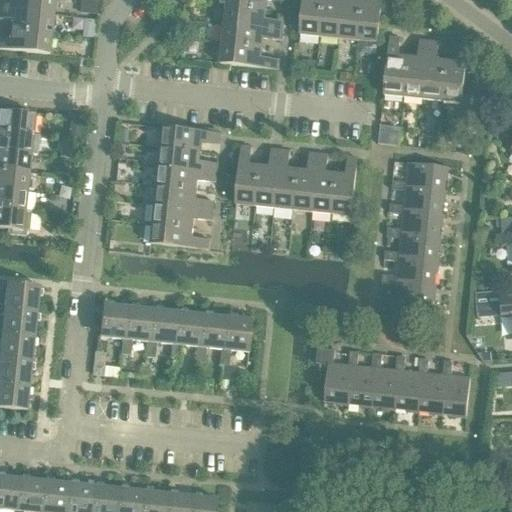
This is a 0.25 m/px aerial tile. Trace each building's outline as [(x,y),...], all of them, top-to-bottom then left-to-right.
[(0,0),(0,10),(52,16),(53,0),(13,0),(13,2),(0,0)] [(285,0),(226,0),(226,8),(266,12),(267,1),(285,3),(285,0)] [(303,0),(300,35),(320,37),(323,0),(303,0)] [(323,0),(320,37),(338,39),(342,0),(323,0)] [(342,0),(338,39),(358,41),(362,2),(352,1),(352,0),(342,0)] [(358,41),(378,43),(382,0),(371,0),(372,3),(362,2),(358,41)] [(92,1),(90,16),(99,17),(101,2),(92,1)] [(266,12),(226,8),(224,28),(282,34),(283,23),(265,21),(266,12)] [(0,19),(11,21),(10,32),(50,36),(52,16),(0,10),(0,19)] [(282,34),(224,28),(222,47),(262,51),(263,39),(281,41),(282,34)] [(0,39),(0,50),(48,55),(50,36),(10,32),(9,41),(0,39)] [(186,32),(185,41),(197,42),(198,34),(186,32)] [(384,96),(404,98),(408,58),(398,57),(400,39),(390,38),(384,96)] [(408,58),(404,98),(422,100),(427,42),(419,42),(417,59),(408,58)] [(427,42),(422,100),(442,103),(446,63),(436,62),(438,44),(427,42)] [(189,43),(188,53),(195,54),(196,44),(189,43)] [(446,63),(442,103),(461,105),(468,46),(457,45),(455,64),(446,63)] [(262,51),(222,47),(220,65),(278,71),(279,61),(261,59),(262,51)] [(301,71),(315,72),(316,63),(302,62),(301,71)] [(475,77),(473,93),(491,95),(493,79),(475,77)] [(0,132),(39,136),(32,135),(34,116),(0,112),(0,132)] [(71,120),(69,139),(71,139),(79,140),(80,121),(71,120)] [(163,130),(161,150),(201,154),(202,143),(219,145),(221,136),(163,130)] [(0,151),(37,155),(39,136),(0,132),(0,151)] [(380,132),(378,146),(396,147),(398,148),(400,134),(380,132)] [(120,133),(119,144),(125,145),(127,134),(120,133)] [(475,154),(481,155),(487,152),(488,145),(484,139),(478,137),(473,141),(470,147),(475,154)] [(64,138),(63,150),(70,150),(71,139),(69,139),(64,138)] [(235,205),(256,207),(260,168),(250,167),(251,149),(241,148),(235,205)] [(161,150),(159,169),(217,175),(218,165),(200,163),(201,154),(161,150)] [(280,151),(271,150),(269,169),(260,168),(256,207),(274,209),(280,151)] [(0,170),(28,174),(30,155),(37,156),(37,155),(0,151),(0,170)] [(274,209),(294,211),(298,172),(288,171),(290,152),(280,151),(274,209)] [(294,211),(312,213),(318,155),(309,154),(307,173),(298,172),(294,211)] [(318,155),(312,213),(330,215),(334,175),(326,174),(328,157),(318,155)] [(345,176),(334,175),(330,215),(351,218),(357,160),(347,159),(345,176)] [(406,184),(392,182),(391,191),(406,192),(406,188),(444,192),(446,168),(408,165),(406,184)] [(159,169),(157,188),(197,192),(198,182),(216,184),(217,175),(159,169)] [(0,190),(26,193),(28,174),(0,170),(0,190)] [(157,188),(155,207),(213,213),(214,203),(196,201),(197,192),(157,188)] [(404,207),(390,206),(389,214),(403,215),(404,212),(441,216),(444,192),(406,188),(406,192),(404,207)] [(0,209),(24,212),(26,193),(0,190),(0,209)] [(113,195),(112,202),(123,203),(123,199),(113,195)] [(486,204),(485,209),(488,212),(492,213),(496,210),(497,206),(494,202),(490,202),(486,204)] [(155,207),(153,226),(192,231),(194,220),(212,222),(213,213),(155,207)] [(0,229),(7,230),(7,234),(25,236),(25,231),(29,231),(31,213),(24,212),(0,209),(0,229)] [(402,231),(388,229),(387,238),(401,239),(401,236),(439,240),(441,216),(404,212),(403,215),(402,231)] [(57,218),(56,230),(66,230),(67,219),(57,218)] [(511,219),(501,220),(503,245),(511,244),(511,219)] [(151,245),(208,252),(209,242),(192,240),(192,231),(153,226),(151,245)] [(399,254),(385,253),(384,261),(399,263),(399,258),(437,262),(439,240),(401,236),(401,239),(399,254)] [(397,278),(382,276),(382,285),(396,286),(396,283),(434,287),(437,262),(399,258),(399,263),(397,278)] [(0,290),(6,291),(4,307),(4,309),(36,312),(39,287),(7,284),(7,282),(0,281),(0,290)] [(476,285),(475,289),(478,293),(483,293),(486,290),(486,285),(483,282),(479,282),(476,285)] [(380,300),(378,317),(394,319),(395,307),(432,311),(434,287),(396,283),(396,286),(395,301),(380,300)] [(511,292),(500,293),(501,308),(502,317),(502,318),(511,316),(511,292)] [(0,315),(3,316),(2,332),(1,334),(34,337),(36,312),(4,309),(4,307),(0,306),(0,315)] [(106,339),(122,341),(124,341),(127,308),(102,306),(99,338),(97,338),(96,353),(97,353),(104,354),(106,339)] [(151,311),(127,308),(124,341),(122,341),(120,356),(129,357),(131,342),(147,343),(148,343),(151,311)] [(151,311),(148,343),(147,343),(145,358),(154,359),(156,344),(171,346),(173,346),(176,314),(151,311)] [(173,346),(171,346),(170,361),(178,362),(180,347),(196,348),(197,348),(201,316),(176,314),(173,346)] [(197,348),(196,348),(194,363),(203,364),(204,349),(220,351),(222,351),(226,319),(201,316),(197,348)] [(222,351),(220,351),(219,366),(228,367),(229,352),(247,354),(251,321),(226,319),(222,351)] [(0,340),(1,341),(0,348),(0,358),(31,362),(34,337),(1,334),(2,332),(0,331),(0,340)] [(324,403),(347,406),(352,368),(348,367),(333,366),(335,352),(317,350),(316,365),(328,366),(324,403)] [(352,368),(347,406),(371,408),(375,370),(372,370),(357,368),(358,354),(350,353),(348,367),(352,368)] [(375,370),(371,408),(395,411),(399,373),(395,372),(380,371),(382,356),(373,356),(372,370),(375,370)] [(0,383),(29,387),(31,362),(0,358),(0,383)] [(399,373),(395,411),(419,413),(422,375),(419,374),(404,373),(405,359),(397,358),(395,372),(399,373)] [(422,375),(419,413),(442,415),(445,378),(442,377),(427,376),(429,361),(420,360),(419,374),(422,375)] [(445,378),(442,415),(466,418),(470,380),(451,378),(453,364),(444,363),(442,377),(445,378)] [(511,374),(497,376),(498,389),(511,387),(511,374)] [(0,409),(26,412),(29,387),(0,383),(0,409)] [(303,485),(315,486),(316,474),(304,473),(303,485)] [(0,510),(13,511),(16,480),(0,477),(0,510)] [(16,480),(13,511),(12,511),(37,511),(41,482),(16,480)] [(41,482),(37,511),(62,511),(65,485),(41,482)] [(65,485),(62,511),(87,511),(90,487),(65,485)] [(90,487),(87,511),(112,511),(115,490),(90,487)] [(115,490),(112,511),(137,511),(140,493),(115,490)] [(140,493),(137,511),(162,511),(165,495),(140,493)] [(165,495),(162,511),(187,511),(189,498),(165,495)] [(189,498),(187,511),(215,511),(216,501),(189,498)]
